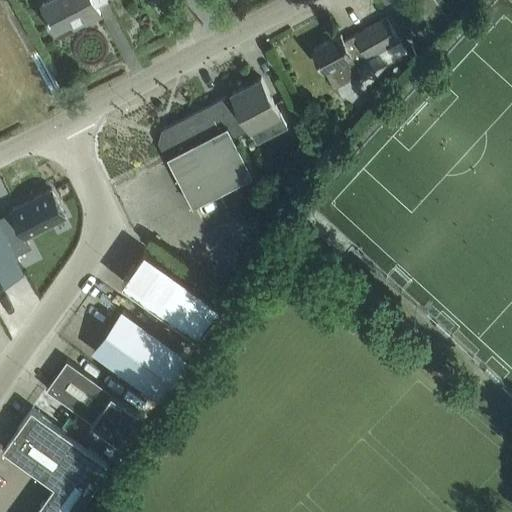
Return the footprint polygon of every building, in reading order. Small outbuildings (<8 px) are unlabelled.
[(44,0),(41,2),(48,14),(47,15),(49,19),(50,18),(55,30),(83,16),(85,20),(101,13),(96,4),(105,0),(44,0)] [(341,32),(313,47),(335,86),(362,71),(357,63),(368,57),(368,56),(400,38),(386,15),(344,39),(341,32)] [(261,76),(216,99),(215,100),(216,102),(217,101),(234,135),(250,127),(251,128),(280,112),(261,76)] [(254,173),(234,135),(217,101),(216,102),(164,129),(160,140),(193,204),(254,173)] [(300,141),(294,154),(307,159),(313,146),(300,141)] [(52,188),(12,208),(23,231),(8,239),(15,252),(30,244),(25,235),(65,214),(52,188)] [(0,223),(0,282),(24,270),(0,223)] [(143,248),(120,281),(196,336),(220,303),(143,248)] [(123,309),(94,349),(160,396),(188,356),(123,309)] [(67,358),(46,387),(124,443),(145,413),(67,358)] [(32,406),(3,447),(54,483),(33,511),(75,511),(111,463),(32,406)]
